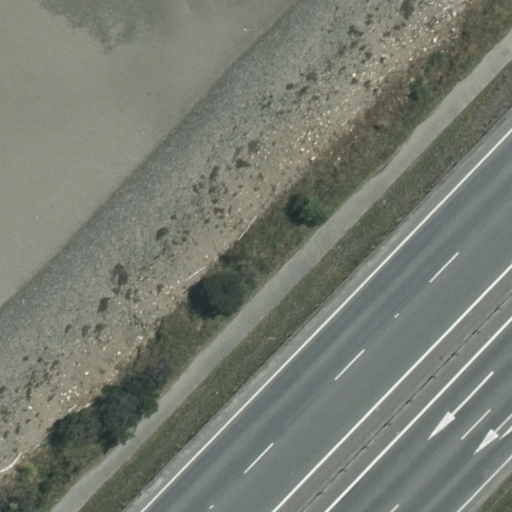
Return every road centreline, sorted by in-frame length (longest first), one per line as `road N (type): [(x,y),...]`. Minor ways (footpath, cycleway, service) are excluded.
road 1 (trunk): [(198,511),(511,191)]
road 2 (trunk): [(511,372),(377,511)]
